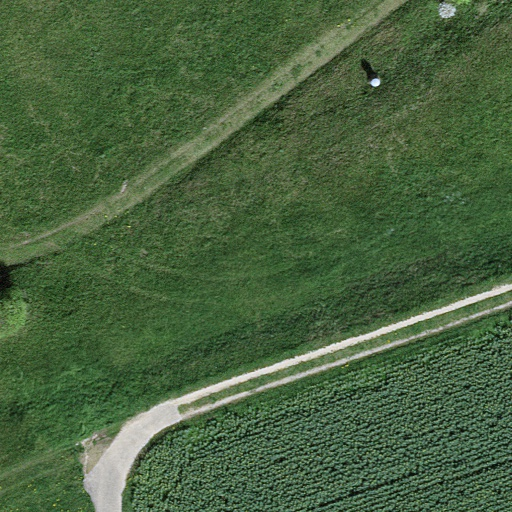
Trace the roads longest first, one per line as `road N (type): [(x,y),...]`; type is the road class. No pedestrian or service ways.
road 1 (track): [(108,511),(111,472),(149,421),(511,291)]
road 2 (track): [(0,262),(86,227),(186,162),(394,0)]
road 3 (track): [(0,484),(24,470),(123,446)]
